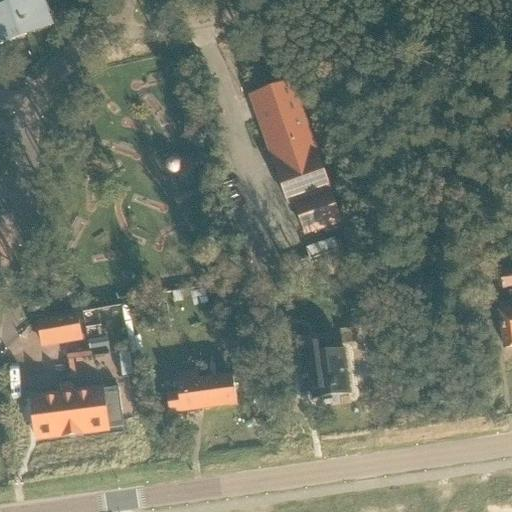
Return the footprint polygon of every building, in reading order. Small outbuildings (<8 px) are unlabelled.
[(0,45),(49,27),(39,0),(20,0),(0,7),(0,45)] [(76,16),(70,19),(74,26),(80,23),(76,16)] [(304,235),(340,222),(290,82),(249,96),(266,145),(271,143),(279,164),(273,165),(287,205),(293,203),(304,235)] [(163,163),(163,165),(164,166),(164,168),(165,169),(166,170),(167,172),(169,172),(170,173),(172,173),(174,173),(175,172),(177,171),(178,170),(179,169),(181,169),(181,171),(183,173),(189,173),(191,171),(191,159),(189,157),(183,156),(181,160),(179,160),(178,158),(176,157),(175,156),(173,156),(172,156),(170,156),(168,157),(167,157),(166,159),(165,160),(164,161),(163,163)] [(305,248),(309,260),(337,250),(333,238),(305,248)] [(501,287),(511,285),(511,269),(498,272),(501,287)] [(86,301),(88,294),(79,292),(80,289),(67,286),(65,296),(86,301)] [(202,288),(189,292),(192,305),(206,301),(202,288)] [(507,303),(497,304),(498,312),(503,348),(511,346),(511,291),(509,292),(510,302),(507,303)] [(76,314),(37,321),(42,345),(81,338),(76,314)] [(353,343),(351,328),(338,330),(341,345),(353,343)] [(105,338),(87,341),(89,350),(107,347),(105,338)] [(296,346),(295,346),(301,394),(303,394),(302,390),(310,389),(312,401),(314,400),(313,396),(348,392),(348,396),(350,395),(344,350),(342,350),(342,354),(334,355),(332,341),(331,341),(331,345),(297,350),(296,346)] [(129,352),(119,353),(122,377),(132,375),(129,352)] [(198,380),(196,371),(175,374),(177,393),(167,395),(169,414),(235,405),(231,376),(198,380)] [(101,388),(29,397),(34,431),(35,439),(106,429),(104,411),(120,409),(117,387),(101,389),(101,388)]
